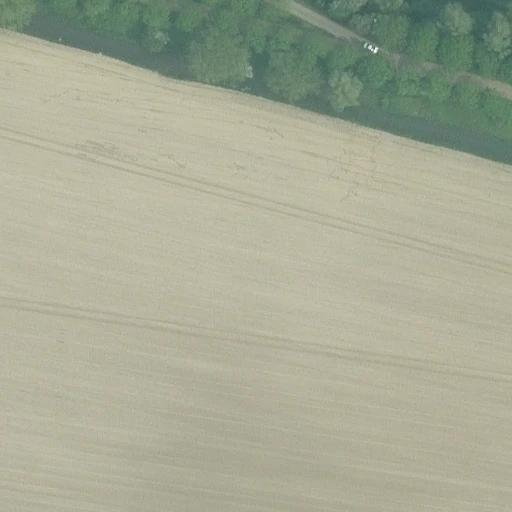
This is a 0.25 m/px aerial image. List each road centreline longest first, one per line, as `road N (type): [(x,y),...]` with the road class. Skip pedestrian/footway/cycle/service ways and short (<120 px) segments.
road 1 (unclassified): [(382,58),(153,0)]
road 2 (unclassified): [(511,94),(382,58)]
